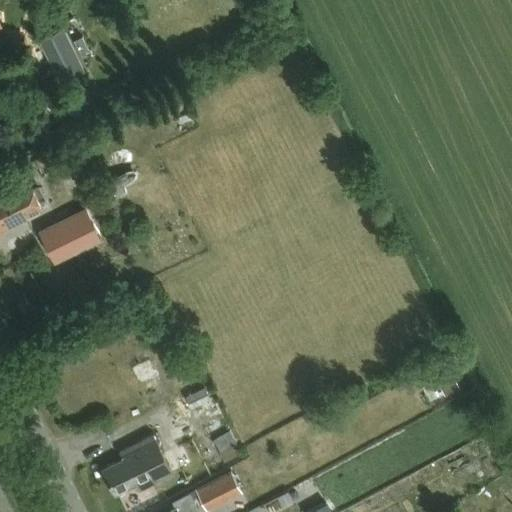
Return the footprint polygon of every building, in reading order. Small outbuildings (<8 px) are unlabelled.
[(64,27),(42,38),(63,79),(84,68),(64,27)] [(88,47),(82,35),(74,39),(80,51),(88,47)] [(0,58),(0,74),(2,78),(31,64),(23,48),(0,58)] [(10,182),(26,174),(22,165),(5,173),(10,182)] [(0,229),(42,208),(27,178),(7,188),(0,175),(0,229)] [(99,237),(84,207),(39,229),(54,260),(99,237)] [(70,278),(62,291),(82,304),(90,292),(70,278)] [(459,388),(452,375),(442,380),(449,393),(459,388)] [(210,397),(204,387),(186,396),(191,406),(210,397)] [(139,491),(173,473),(153,433),(119,450),(122,457),(102,468),(114,494),(135,483),(139,491)] [(240,452),(236,444),(220,452),(224,461),(240,452)] [(206,510),(242,491),(231,470),(196,489),(206,510)] [(194,511),(199,510),(189,492),(172,501),(175,507),(165,511),(194,511)]
